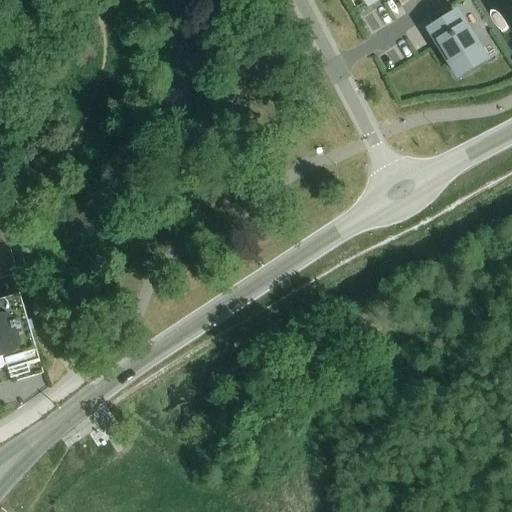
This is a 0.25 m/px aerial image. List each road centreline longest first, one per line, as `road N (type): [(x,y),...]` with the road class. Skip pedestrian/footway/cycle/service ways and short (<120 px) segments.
road 1 (secondary): [(55,427),(139,363),(400,198)]
road 2 (unclassified): [(400,198),(299,0)]
road 3 (secondary): [(400,198),(511,134)]
